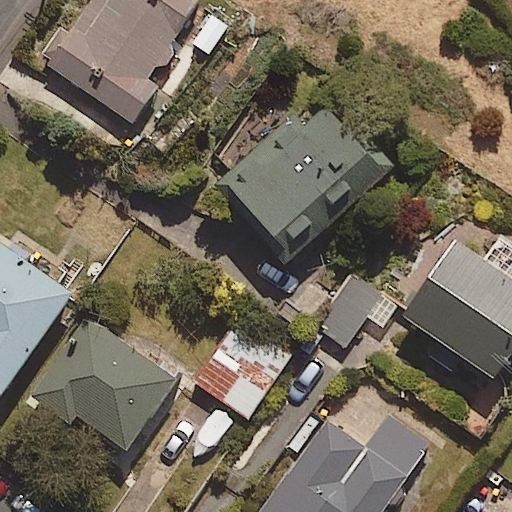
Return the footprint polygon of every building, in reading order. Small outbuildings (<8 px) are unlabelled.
[(230,16),(206,0),(81,0),(43,56),(163,140),(197,91),(158,64),(181,32),(207,50),(230,16)] [(390,161),(317,84),(215,180),(288,257),(390,161)] [(451,366),(463,348),(497,371),(511,349),(511,241),(501,234),(486,256),(452,233),(401,305),(438,331),(426,348),(451,366)] [(68,285),(0,239),(0,384),(1,385),(68,285)] [(396,304),(352,273),(316,326),(344,346),(366,314),(382,324),(396,304)] [(178,375),(86,310),(31,388),(65,413),(72,403),(130,444),(178,375)] [(289,354),(236,317),(194,377),(247,414),(289,354)] [(378,511),(430,437),(389,408),(364,443),(323,414),(254,511),(378,511)]
